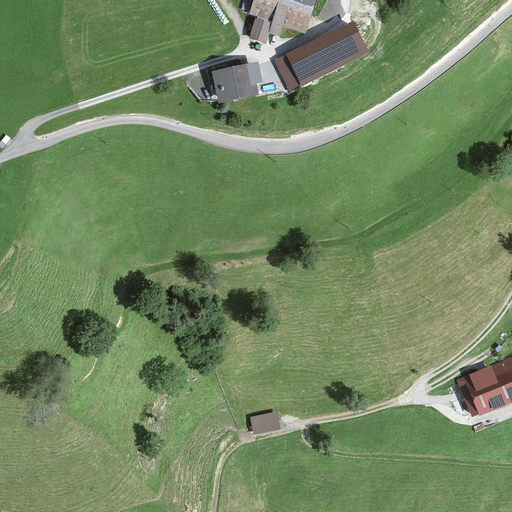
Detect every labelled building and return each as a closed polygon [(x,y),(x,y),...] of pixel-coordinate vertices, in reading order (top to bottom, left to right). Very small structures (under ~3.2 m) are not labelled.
[(254,0),(250,17),(272,23),(269,33),(280,37),(283,26),(307,33),(316,0),(254,0)] [(268,26),(255,22),(249,40),(263,44),(268,26)] [(329,38),(298,51),(307,73),(338,61),(329,38)] [(251,65),(212,74),(218,105),(258,96),(251,65)] [(511,402),(511,360),(459,382),(474,418),(511,402)] [(274,414),(251,420),(254,433),(277,427),(274,414)]
